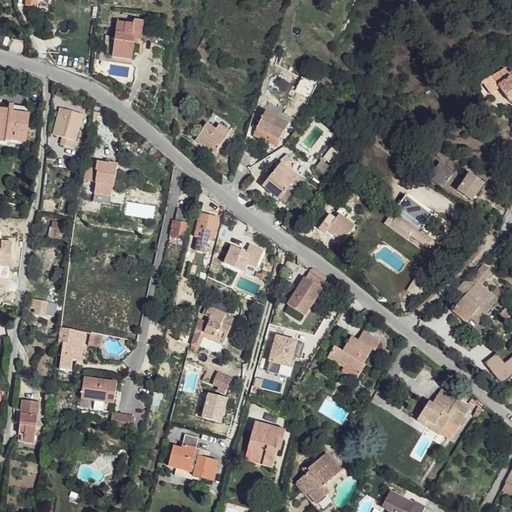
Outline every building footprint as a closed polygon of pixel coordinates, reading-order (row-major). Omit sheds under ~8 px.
[(26,0),(26,6),(36,8),(37,0),(39,0),(47,1),(46,0),(26,0)] [(118,24),(114,53),(133,56),(135,42),(141,42),(144,22),(135,21),(134,26),(118,24)] [(204,40),(195,54),(210,64),(215,55),(211,52),(215,46),(204,40)] [(511,77),(506,68),(483,84),(489,93),(498,88),(508,102),(511,99),(511,77)] [(488,99),(476,108),(482,116),(494,106),(488,99)] [(10,105),(9,109),(6,140),(25,143),(29,108),(10,105)] [(9,109),(0,107),(0,143),(5,144),(6,140),(9,109)] [(81,114),(60,109),(53,135),(61,137),(59,145),(75,149),(76,141),(74,140),(81,114)] [(256,132),(253,137),(276,149),(288,126),(265,114),(260,122),(257,121),(252,129),(256,132)] [(206,127),(197,144),(217,155),(229,133),(219,127),(216,132),(206,127)] [(183,138),(176,131),(174,143),(176,145),(183,138)] [(112,194),(117,163),(109,162),(108,165),(97,163),(93,191),(112,194)] [(439,165),(428,180),(440,188),(451,173),(439,165)] [(276,167),(261,184),(279,199),(293,181),(283,172),(276,167)] [(287,168),(283,172),(293,181),(298,176),(287,168)] [(471,174),(458,190),(471,201),(485,185),(471,174)] [(187,212),(178,210),(176,222),(184,224),(187,212)] [(390,217),(385,224),(398,235),(402,230),(410,238),(405,244),(417,252),(422,247),(424,246),(425,247),(429,249),(431,249),(433,247),(433,244),(432,242),(426,237),(427,235),(401,213),(394,221),(390,217)] [(331,216),(319,229),(335,243),(338,239),(343,244),(356,228),(340,215),(335,220),(331,216)] [(200,216),(195,238),(212,242),(217,219),(200,216)] [(176,222),(173,221),(171,235),(187,239),(190,224),(184,224),(176,222)] [(285,221),(281,227),(290,233),(294,227),(285,221)] [(51,222),(49,237),(62,238),(63,223),(51,222)] [(212,242),(195,238),(194,244),(197,245),(195,258),(204,260),(207,247),(211,248),(212,242)] [(492,273),(484,265),(477,273),(486,282),(492,273)] [(170,290),(178,291),(182,271),(162,268),(161,275),(173,277),(170,290)] [(307,278),(304,276),(288,303),(307,314),(328,277),(312,269),(307,278)] [(456,292),(463,299),(452,311),(466,324),(471,319),(479,310),(485,315),(498,301),(483,286),(486,282),(477,273),(468,283),(466,282),(456,292)] [(206,312),(212,316),(214,310),(218,313),(220,309),(228,313),(230,307),(213,299),(206,312)] [(57,305),(32,300),(31,310),(36,311),(35,315),(54,319),(57,305)] [(229,335),(230,330),(232,326),(231,325),(235,318),(227,314),(228,313),(220,309),(218,313),(214,310),(212,316),(214,316),(211,321),(209,325),(199,321),(193,344),(198,345),(201,334),(223,345),(229,335)] [(485,315),(479,310),(471,319),(477,325),(485,315)] [(61,328),(60,343),(63,343),(59,370),(70,371),(71,359),(80,360),(83,332),(61,328)] [(381,343),(364,332),(358,341),(352,337),(343,351),(334,346),(327,358),(345,370),(347,367),(361,375),(366,366),(364,365),(373,351),(376,353),(381,343)] [(90,333),(88,347),(101,348),(103,335),(90,333)] [(276,333),(269,361),(293,367),(300,340),(276,333)] [(361,375),(347,367),(345,370),(343,373),(356,382),(361,375)] [(226,378),(227,376),(219,373),(213,385),(219,388),(218,390),(226,394),(232,380),(226,378)] [(117,383),(84,378),(81,399),(115,404),(117,383)] [(457,400),(441,389),(431,403),(429,401),(415,421),(436,436),(443,425),(447,420),(457,427),(467,411),(455,402),(457,400)] [(39,403),(23,400),(19,433),(25,434),(24,442),(34,443),(39,403)] [(457,427),(447,420),(443,425),(453,432),(457,427)] [(283,429),(257,421),(244,460),(255,463),(257,457),(275,462),(278,451),(274,450),(277,438),(280,439),(283,429)] [(436,436),(415,421),(412,426),(433,441),(436,436)] [(185,449),(174,446),(169,463),(196,471),(194,476),(213,481),(218,462),(207,459),(208,456),(195,453),(199,437),(189,435),(185,449)] [(280,439),(277,438),(274,450),(278,451),(281,451),(284,440),(280,439)] [(343,473),(328,455),(309,471),(311,474),(299,484),(317,505),(330,494),(325,488),(343,473)] [(275,462),(257,457),(255,463),(273,469),(275,462)] [(382,510),(385,511),(388,511),(394,496),(391,494),(382,510)] [(411,511),(414,507),(394,496),(388,511),(411,511)]
